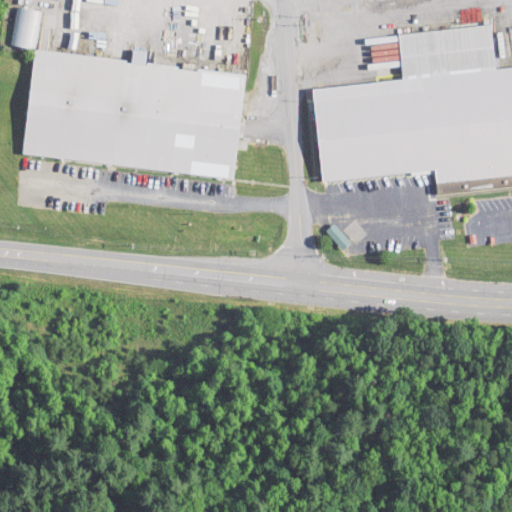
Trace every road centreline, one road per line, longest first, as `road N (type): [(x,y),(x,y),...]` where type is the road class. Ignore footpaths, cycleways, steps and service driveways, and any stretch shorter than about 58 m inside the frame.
road 1 (secondary): [(0,251),(368,290)]
road 2 (residential): [(298,282),(280,0)]
road 3 (secondary): [(511,302),(368,290)]
